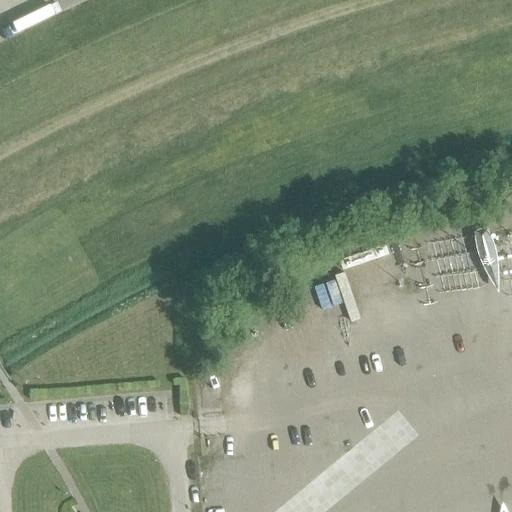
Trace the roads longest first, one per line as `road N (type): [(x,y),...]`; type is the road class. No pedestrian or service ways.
road 1 (track): [(374,0),(214,58),(0,158)]
road 2 (unclassified): [(4,511),(3,442),(173,427)]
road 3 (unknown): [(511,293),(356,329),(334,357),(329,383)]
road 4 (unknown): [(333,415),(511,389)]
road 5 (unknown): [(173,427),(333,415)]
